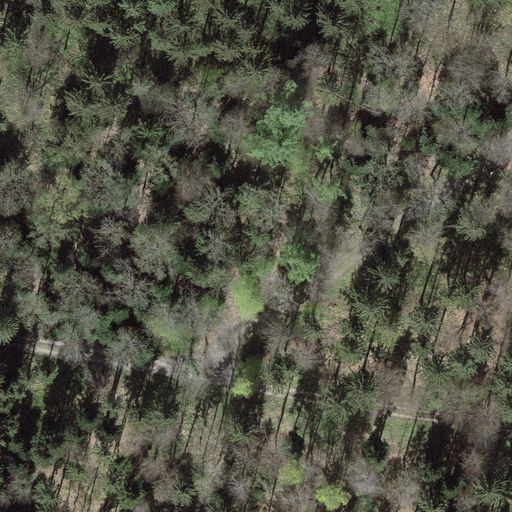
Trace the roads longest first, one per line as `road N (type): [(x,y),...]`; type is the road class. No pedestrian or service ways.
road 1 (track): [(0,337),(228,380),(511,416)]
road 2 (track): [(228,380),(511,154)]
